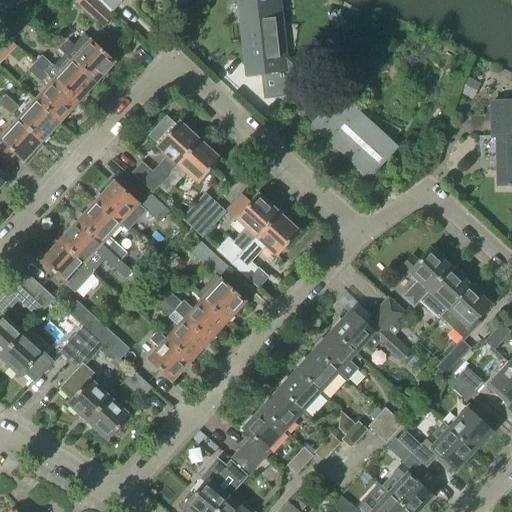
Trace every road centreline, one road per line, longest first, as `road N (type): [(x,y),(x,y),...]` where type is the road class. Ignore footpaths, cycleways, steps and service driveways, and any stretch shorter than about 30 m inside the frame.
road 1 (residential): [(0,247),(163,75),(199,83),(364,234)]
road 2 (residential): [(117,497),(364,234)]
road 3 (residential): [(364,234),(414,198),(441,199),(511,262)]
road 4 (residential): [(117,497),(3,432)]
